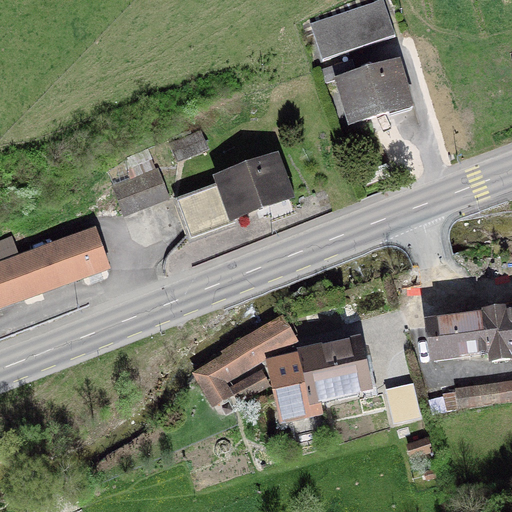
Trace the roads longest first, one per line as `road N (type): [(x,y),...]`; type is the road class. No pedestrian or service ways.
road 1 (primary): [(0,369),(417,208)]
road 2 (residential): [(417,208),(440,276),(511,287)]
